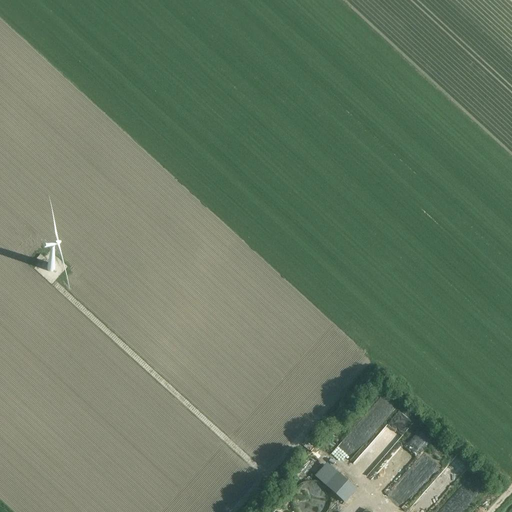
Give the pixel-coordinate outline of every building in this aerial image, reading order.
[(379,401),(367,417),(375,423),(388,408),(379,401)] [(346,436),(361,446),(372,428),(357,418),(346,436)] [(386,450),(403,433),(390,420),(373,436),(386,450)] [(405,439),(369,477),(381,488),(417,450),(405,439)] [(422,454),(412,469),(425,478),(435,463),(422,454)] [(303,492),(310,496),(317,486),(311,482),(303,492)] [(337,491),(340,484),(333,482),(330,489),(337,491)]
